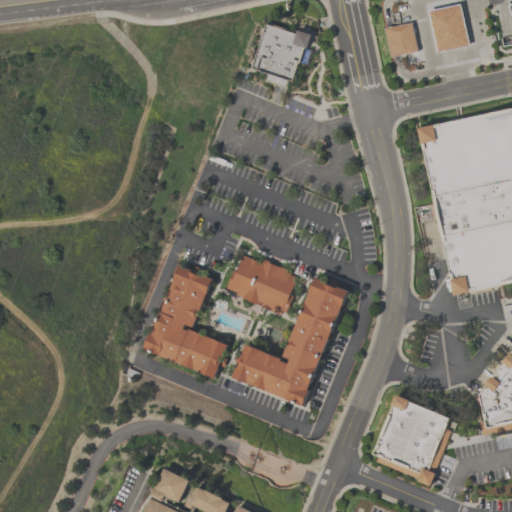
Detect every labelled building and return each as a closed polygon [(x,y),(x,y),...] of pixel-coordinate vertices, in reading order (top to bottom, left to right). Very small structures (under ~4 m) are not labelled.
[(429,10),(437,52),(469,45),(461,3),(429,10)] [(386,29),(392,57),(418,52),(413,23),(386,29)] [(267,24),(251,68),(267,74),(264,79),(288,88),(306,36),(267,24)] [(416,132),(511,110),(511,285),(453,298),(416,132)] [(244,255),(227,293),(277,315),(294,277),(244,255)] [(180,267),(147,350),(218,378),(231,346),(193,331),(213,280),(180,267)] [(246,346),(233,378),(307,407),(351,294),(314,279),(283,361),(246,346)] [(511,430),(486,436),(477,398),(511,352),(511,430)] [(457,422),(433,481),(371,456),(396,396),(457,422)] [(150,495),(154,487),(156,488),(166,469),(190,481),(180,502),(166,495),(163,501),(150,495)] [(231,503),(227,511),(229,511),(208,511),(194,505),(192,508),(186,505),(188,500),(191,493),(194,494),(198,486),(206,490),(206,489),(224,497),(223,499),(231,503)] [(143,511),(151,497),(180,511),(143,511)]
